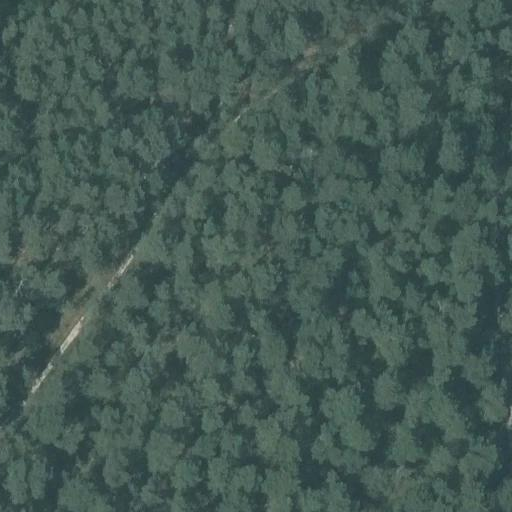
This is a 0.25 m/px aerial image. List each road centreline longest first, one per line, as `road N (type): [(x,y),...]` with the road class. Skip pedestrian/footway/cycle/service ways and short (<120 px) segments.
road 1 (track): [(407,0),(307,68),(168,188),(0,436)]
road 2 (unknown): [(511,502),(483,197),(492,152),(511,126)]
